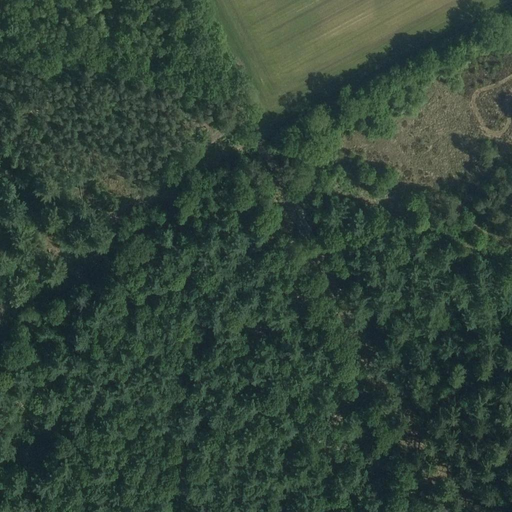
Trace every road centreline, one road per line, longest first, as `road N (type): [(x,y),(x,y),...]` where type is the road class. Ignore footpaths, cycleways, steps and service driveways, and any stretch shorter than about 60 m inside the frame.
road 1 (track): [(269,166),(437,511)]
road 2 (track): [(0,306),(241,109)]
road 3 (track): [(257,141),(511,7)]
road 4 (track): [(0,36),(159,78)]
road 5 (track): [(159,78),(233,97),(257,141)]
